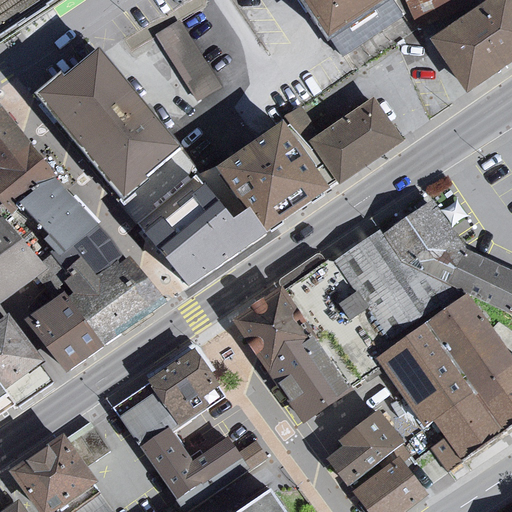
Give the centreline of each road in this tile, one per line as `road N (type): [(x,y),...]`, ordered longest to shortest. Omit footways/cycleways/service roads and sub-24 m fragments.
road 1 (primary): [(511,83),(0,435)]
road 2 (primary): [(0,457),(511,108)]
road 3 (residential): [(2,75),(149,263)]
road 4 (residential): [(238,372),(333,511)]
road 5 (residential): [(112,0),(2,75)]
